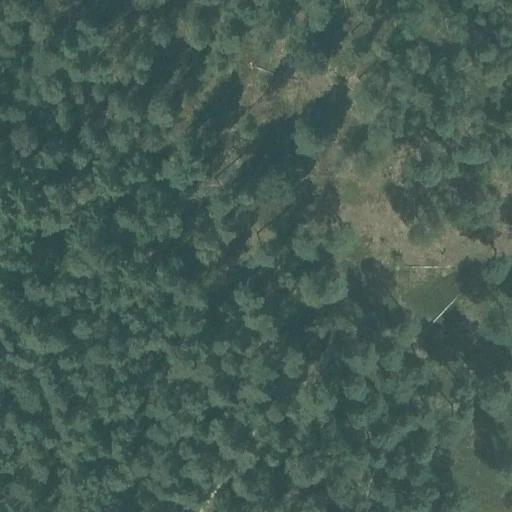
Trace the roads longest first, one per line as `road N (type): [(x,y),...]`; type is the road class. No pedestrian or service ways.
road 1 (track): [(290,369),(56,194),(38,198),(0,275)]
road 2 (track): [(176,511),(290,369)]
